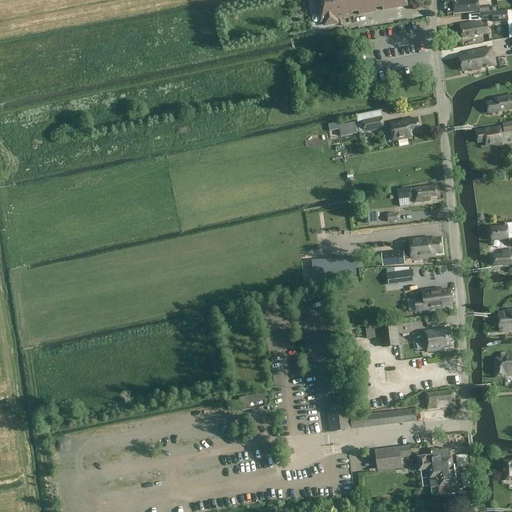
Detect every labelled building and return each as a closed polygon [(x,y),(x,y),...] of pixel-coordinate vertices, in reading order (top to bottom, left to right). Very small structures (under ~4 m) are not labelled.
[(324,22),(325,26),(334,24),(333,20),(352,16),(352,13),(355,12),(352,0),(316,0),(320,22),(324,22)] [(369,0),(352,0),(355,12),(358,12),(359,15),(371,13),(369,0)] [(405,0),(369,0),(371,13),(376,12),(375,9),(382,7),(383,11),(407,6),(405,0)] [(477,0),(452,0),(453,2),(452,2),(452,3),(446,3),(447,14),(453,14),(479,12),(477,0)] [(494,5),(481,6),(481,13),(495,12),(494,5)] [(493,23),(507,22),(506,12),(482,14),(483,21),(493,20),(493,23)] [(488,34),(487,24),(481,24),(480,22),(460,25),(462,38),(488,34)] [(495,66),(491,48),(467,53),(467,56),(459,58),(462,72),(471,70),(471,72),(495,66)] [(499,101),(486,103),(487,114),(511,109),(511,96),(499,98),(499,101)] [(383,128),(381,118),(362,122),(364,132),(383,128)] [(420,132),(418,119),(403,122),(403,121),(389,124),(393,142),(412,138),(411,134),(420,132)] [(338,126),(340,137),(360,133),(358,122),(338,126)] [(511,122),(502,124),(503,127),(504,134),(511,132),(511,122)] [(337,124),(327,126),(329,133),(338,131),(337,124)] [(475,131),(477,143),(484,142),(485,146),(502,144),(500,127),(475,131)] [(413,189),(413,190),(397,192),(398,200),(411,198),(410,192),(413,192),(415,203),(430,201),(430,197),(437,196),(436,186),(413,189)] [(385,214),(386,223),(399,222),(399,213),(385,214)] [(508,240),(508,236),(511,235),(511,223),(506,224),(507,227),(490,228),(491,241),(508,240)] [(404,265),(404,260),(411,259),(425,258),(434,257),(434,254),(442,253),(441,239),(432,240),(432,239),(409,241),(409,242),(403,243),(404,255),(396,256),(395,253),(381,254),(382,267),(404,265)] [(318,241),(310,242),(310,249),(319,249),(318,241)] [(511,264),(511,250),(501,252),(501,255),(492,256),(493,266),(511,264)] [(362,261),(337,262),(337,277),(362,276),(362,261)] [(411,282),(409,272),(394,274),(396,284),(411,282)] [(443,306),(450,305),(448,291),(441,292),(436,293),(436,291),(424,292),(424,294),(417,295),(418,301),(416,302),(418,311),(437,308),(437,310),(443,309),(443,306)] [(511,329),(511,310),(506,311),(506,313),(497,313),(498,328),(502,328),(502,332),(509,332),(509,330),(511,329)] [(397,324),(377,326),(379,338),(380,338),(382,349),(400,346),(397,324)] [(424,332),(427,352),(442,350),(443,348),(453,347),(450,329),(424,332)] [(511,376),(511,354),(500,354),(500,359),(495,359),(495,376),(511,376)] [(454,401),(453,391),(425,394),(427,410),(452,407),(451,402),(454,401)] [(418,412),(426,412),(426,402),(418,401),(418,412)] [(347,404),(326,407),(330,432),(351,430),(347,404)] [(415,410),(409,411),(410,423),(417,422),(415,410)] [(409,411),(402,412),(403,424),(410,423),(409,411)] [(395,412),(389,413),(390,425),(397,424),(395,412)] [(402,412),(395,412),(397,424),(403,424),(402,412)] [(389,413),(382,414),(384,426),(390,425),(389,413)] [(382,414),(376,415),(377,427),(384,426),(382,414)] [(376,415),(369,416),(370,428),(377,427),(376,415)] [(362,416),(356,417),(357,429),(364,428),(362,416)] [(369,416),(362,416),(364,428),(370,428),(369,416)] [(356,417),(349,418),(351,430),(357,429),(356,417)] [(411,458),(410,446),(374,451),(377,473),(403,469),(401,459),(411,458)] [(454,485),(455,485),(454,476),(455,476),(455,471),(454,466),(453,466),(451,457),(450,457),(449,449),(432,452),(432,455),(416,457),(418,472),(428,470),(431,489),(437,488),(439,496),(455,494),(454,485)] [(68,452),(62,453),(65,467),(71,466),(68,452)] [(511,461),(503,462),(504,481),(511,480),(511,461)]
